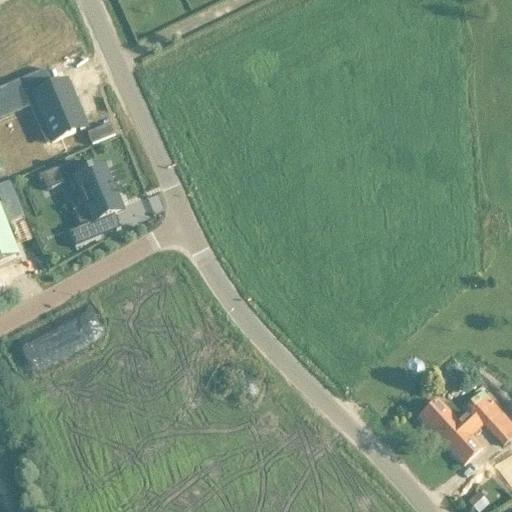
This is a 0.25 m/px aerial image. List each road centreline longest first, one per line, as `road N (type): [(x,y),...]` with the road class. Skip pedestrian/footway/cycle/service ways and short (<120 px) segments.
road 1 (unclassified): [(430,511),(408,480),(238,310),(184,229)]
road 2 (residential): [(184,229),(83,0)]
road 3 (residential): [(0,326),(184,229)]
